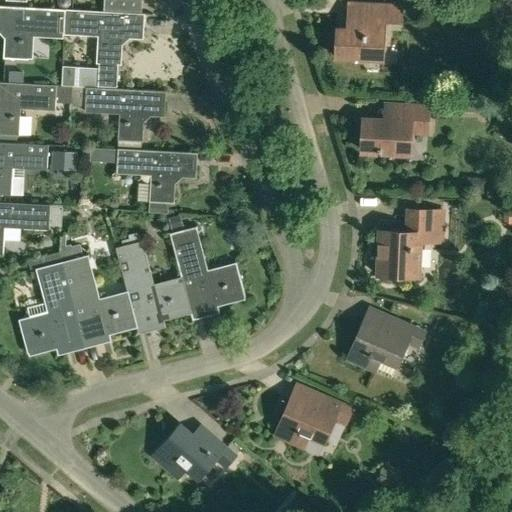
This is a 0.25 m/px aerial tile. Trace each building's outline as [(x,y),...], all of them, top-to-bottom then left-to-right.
[(105,0),(105,10),(143,12),(143,0),(105,0)] [(401,22),(402,5),(367,3),(366,18),(354,18),(354,27),(342,27),(340,58),(383,61),(385,21),(401,22)] [(31,33),(65,35),(66,9),(0,5),(0,31),(6,32),(5,58),(30,60),(31,33)] [(99,83),(117,84),(119,64),(123,64),(125,38),(146,39),(147,13),(66,9),(65,35),(100,36),(98,63),(101,63),(99,83)] [(8,82),(23,83),(23,72),(9,71),(8,82)] [(57,103),(58,85),(0,81),(0,133),(18,135),(20,135),(22,108),(57,110),(57,103)] [(58,85),(57,103),(72,104),(73,86),(62,86),(58,85)] [(121,113),(120,140),(145,141),(147,115),(167,116),(168,91),(88,87),(86,112),(121,113)] [(428,133),(429,106),(397,104),(397,120),(365,119),(364,150),(411,153),(412,132),(428,133)] [(48,169),(50,145),(0,141),(0,194),(13,195),(14,167),(48,169)] [(198,178),(200,153),(143,150),(120,148),(118,173),(153,175),(151,203),(150,212),(169,213),(170,204),(176,204),(178,176),(198,178)] [(52,166),(78,168),(78,150),(53,149),(52,166)] [(50,230),(50,226),(63,227),(64,205),(51,204),(51,205),(0,202),(0,253),(4,254),(6,227),(50,230)] [(442,242),(444,211),(410,209),(409,232),(381,231),(379,274),(419,276),(421,240),(442,242)] [(218,303),(248,295),(239,265),(207,274),(194,227),(193,227),(193,224),(184,226),(181,214),(168,218),(171,230),(176,229),(176,232),(172,233),(184,280),(192,310),(194,317),(208,313),(206,302),(217,299),(218,303)] [(109,332),(138,324),(130,294),(98,302),(82,245),(74,247),(73,244),(67,246),(68,235),(62,236),(62,252),(62,255),(86,346),(100,342),(97,331),(108,328),(109,332)] [(130,294),(138,324),(140,332),(154,328),(151,317),(163,314),(164,318),(192,310),(184,280),(153,288),(140,241),(117,247),(130,294)] [(71,349),(86,346),(69,283),(61,255),(62,255),(62,252),(54,253),(57,263),(41,267),(53,314),(21,322),(29,352),(58,345),(57,341),(69,338),(71,349)] [(364,323),(348,359),(376,372),(377,370),(382,359),(396,365),(397,366),(408,342),(418,347),(425,332),(388,315),(381,330),(364,323)] [(292,400),(276,436),(303,447),(309,435),(324,441),(325,442),(326,440),(333,425),(334,421),(335,418),(346,423),(353,407),(316,391),(309,407),(292,400)] [(227,466),(237,455),(208,431),(200,441),(181,425),(155,456),(176,473),(184,463),(200,476),(216,457),(227,466)]
